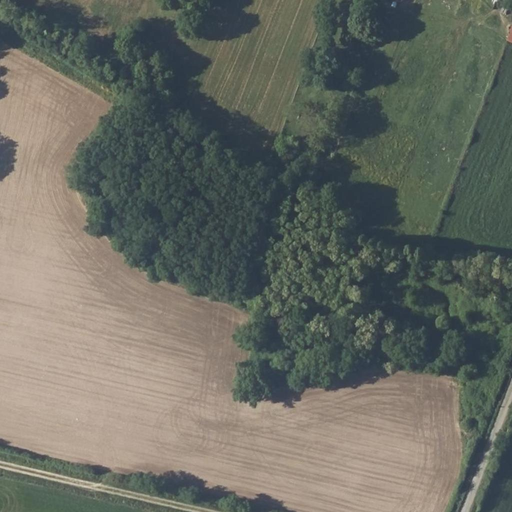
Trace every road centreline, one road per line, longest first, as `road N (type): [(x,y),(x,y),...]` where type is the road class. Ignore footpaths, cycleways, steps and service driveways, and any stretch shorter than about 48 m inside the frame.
road 1 (track): [(197,511),(0,465)]
road 2 (unclassified): [(464,511),(511,388)]
